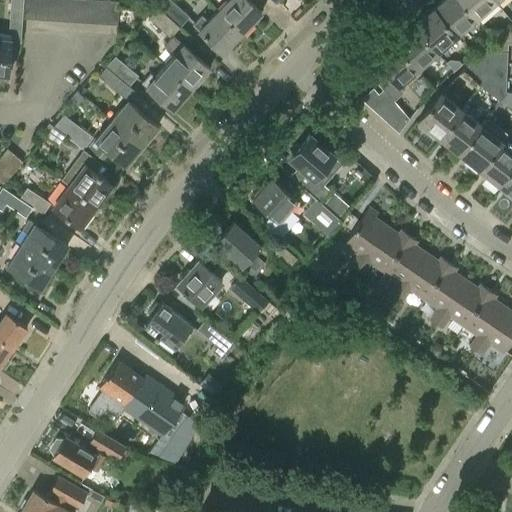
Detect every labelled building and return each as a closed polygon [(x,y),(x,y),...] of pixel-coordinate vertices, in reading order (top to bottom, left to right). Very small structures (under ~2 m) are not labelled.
[(10,0),(9,17),(22,18),(23,0),(10,0)] [(23,0),(22,18),(34,19),(35,0),(23,0)] [(35,0),(34,19),(47,20),(48,0),(35,0)] [(48,0),(47,20),(59,21),(60,0),(48,0)] [(71,0),(60,0),(59,21),(70,21),(71,0)] [(84,0),(81,0),(71,0),(70,21),(82,22),(84,0)] [(84,0),(82,22),(95,23),(96,1),(84,0)] [(164,0),(158,7),(178,26),(188,16),(170,0),(164,0)] [(226,0),(217,10),(241,32),(260,12),(247,0),(226,0)] [(460,0),(440,0),(433,7),(457,35),(477,18),(460,0)] [(494,0),(460,0),(477,18),(496,2),(494,0)] [(108,2),(96,1),(95,23),(106,24),(108,2)] [(119,3),(108,2),(106,24),(117,25),(119,3)] [(171,34),(178,26),(158,7),(148,18),(169,37),(162,44),(173,53),(162,65),(183,83),(189,88),(208,67),(171,34)] [(457,35),(433,7),(413,24),(437,52),(457,35)] [(222,52),(241,32),(217,10),(206,21),(200,15),(192,24),(222,52)] [(413,24),(394,41),(418,68),(418,69),(437,52),(413,24)] [(511,26),(501,37),(507,44),(511,43),(511,26)] [(0,72),(7,73),(11,34),(0,33),(0,72)] [(478,56),(484,63),(506,64),(507,44),(501,37),(478,56)] [(399,86),(418,69),(418,68),(394,41),(374,58),(381,66),(371,75),(393,100),(403,91),(399,86)] [(106,66),(129,86),(138,75),(115,55),(106,66)] [(461,71),(473,80),(482,69),(484,63),(478,56),(461,71)] [(473,80),(478,84),(482,78),(506,78),(506,64),(484,63),(482,69),(473,80)] [(183,83),(162,65),(152,76),(148,73),(141,82),(171,108),(189,88),(183,83)] [(135,91),(129,86),(106,66),(98,76),(127,100),(135,91)] [(505,90),(506,78),(482,78),(478,84),(497,99),(505,90)] [(511,110),(511,91),(505,90),(497,99),(511,110)] [(437,137),(460,107),(439,91),(416,120),(437,137)] [(128,133),(142,144),(157,124),(127,101),(126,100),(111,119),(128,133)] [(399,107),(385,120),(399,133),(410,118),(399,107)] [(480,123),(460,107),(437,137),(457,152),(480,123)] [(92,137),(63,114),(52,126),(64,135),(56,145),(79,163),(87,152),(83,149),(92,137)] [(128,133),(111,119),(89,147),(107,162),(113,154),(126,164),(142,144),(128,133)] [(457,152),(477,168),(500,139),(480,123),(457,152)] [(290,175),(317,199),(317,200),(318,199),(327,189),(322,183),(340,164),(308,134),(289,155),(299,165),(290,175)] [(511,165),(511,148),(500,139),(477,168),(497,184),(511,165)] [(0,179),(4,183),(22,161),(6,148),(0,155),(0,179)] [(68,184),(95,204),(111,183),(84,163),(68,184)] [(511,165),(497,184),(511,196),(511,165)] [(252,198),(274,217),(265,226),(280,238),(298,217),(290,211),(299,202),(290,194),(298,184),(287,175),(279,184),(271,177),(252,198)] [(95,204),(68,184),(52,205),(80,225),(95,204)] [(24,217),(31,206),(18,197),(0,186),(0,185),(0,209),(4,203),(24,217)] [(18,197),(31,206),(41,213),(48,202),(25,187),(18,197)] [(317,200),(317,199),(308,210),(331,230),(341,219),(318,199),(317,200)] [(350,265),(356,269),(386,224),(374,216),(376,213),(369,207),(343,243),(358,253),(350,265)] [(27,232),(19,244),(53,265),(66,244),(28,220),(22,230),(27,232)] [(262,260),(253,251),(259,244),(232,220),(214,242),(251,273),(255,273),(263,264),(262,260)] [(369,262),(383,271),(409,234),(400,228),(398,232),(386,224),(356,269),(362,273),(369,262)] [(389,291),(395,295),(426,251),(413,242),(416,239),(409,234),(383,271),(396,281),(389,291)] [(297,257),(278,241),(271,251),(290,265),(295,260),(297,257)] [(53,265),(19,244),(6,265),(40,286),(53,265)] [(409,289),(422,298),(448,261),(439,256),(437,259),(426,251),(395,295),(401,300),(409,289)] [(199,304),(220,281),(196,260),(175,283),(176,284),(170,291),(195,310),(200,305),(199,304)] [(429,319),(434,322),(465,279),(453,270),(455,267),(448,261),(422,298),(436,308),(429,319)] [(242,276),(231,289),(256,312),(267,299),(242,276)] [(461,325),(487,288),(479,283),(476,287),(465,279),(434,322),(440,327),(448,316),(461,325)] [(473,349),(504,306),(492,297),(494,293),(487,288),(461,325),(475,335),(468,345),(473,349)] [(152,339),(171,353),(192,324),(160,300),(158,303),(154,300),(146,311),(150,313),(143,322),(153,329),(151,332),(155,335),(152,339)] [(511,311),(504,306),(473,349),(480,354),(487,343),(501,353),(511,336),(511,311)] [(0,338),(11,346),(26,326),(5,311),(0,317),(0,338)] [(232,341),(204,319),(196,328),(214,343),(209,349),(218,356),(232,341)] [(0,365),(4,367),(9,360),(6,353),(11,346),(0,338),(0,365)] [(142,378),(116,360),(97,387),(124,405),(142,378)] [(144,375),(142,378),(124,405),(122,408),(173,444),(196,411),(144,375)] [(125,445),(97,429),(89,442),(117,458),(118,456),(124,460),(130,449),(124,446),(125,445)] [(94,455),(63,436),(62,437),(54,437),(48,448),(52,455),(51,457),(83,475),(88,466),(97,471),(105,456),(96,451),(94,455)] [(71,511),(61,506),(65,499),(78,506),(86,491),(57,474),(48,489),(55,493),(51,499),(32,488),(19,511),(21,511),(71,511)]
